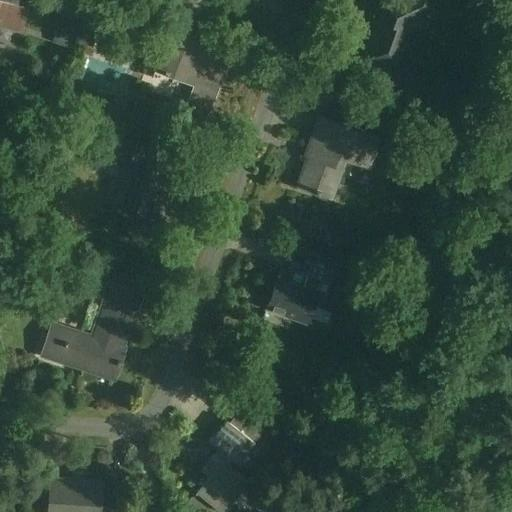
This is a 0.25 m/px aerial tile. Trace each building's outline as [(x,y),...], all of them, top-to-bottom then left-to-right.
[(0,0),(0,26),(21,31),(28,5),(15,2),(15,0),(0,0)] [(45,0),(43,7),(76,18),(76,16),(80,17),(85,1),(83,0),(45,0)] [(89,0),(82,23),(98,28),(107,0),(89,0)] [(398,0),(387,5),(387,8),(384,6),(364,59),(393,69),(400,52),(394,50),(404,20),(426,10),(430,21),(451,12),(445,0),(398,0)] [(187,104),(210,113),(232,54),(170,31),(156,68),(195,83),(187,104)] [(117,40),(113,52),(126,56),(130,44),(117,40)] [(368,165),(378,137),(319,116),(306,152),(309,153),(298,184),(332,197),(346,157),(368,165)] [(161,221),(173,188),(182,191),(187,178),(145,163),(151,147),(137,142),(127,169),(140,173),(127,208),(161,221)] [(316,292),(320,281),(328,284),(333,271),(307,261),(302,274),(308,276),(303,287),(278,278),(268,307),(308,322),(319,293),(316,292)] [(365,290),(384,297),(387,288),(368,281),(365,290)] [(115,377),(125,346),(119,344),(123,333),(126,334),(140,292),(110,282),(103,302),(99,301),(88,334),(53,323),(42,354),(115,377)] [(250,455),(246,452),(255,441),(227,418),(209,440),(219,448),(206,464),(205,464),(200,469),(209,477),(196,494),(197,495),(198,493),(222,511),(224,511),(234,501),(232,499),(248,480),(230,465),(234,460),(242,466),(250,455)] [(52,477),(49,511),(123,511),(124,507),(99,505),(101,480),(52,477)]
